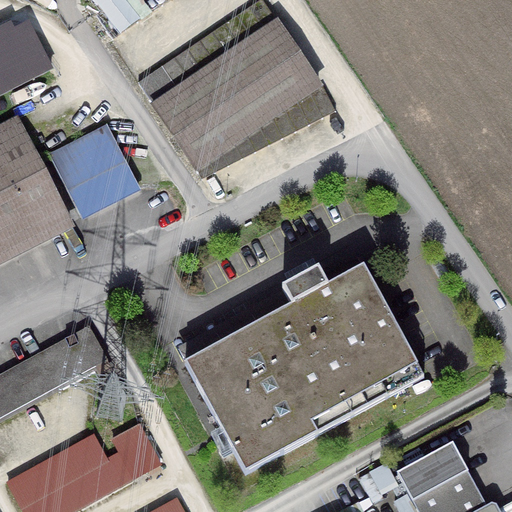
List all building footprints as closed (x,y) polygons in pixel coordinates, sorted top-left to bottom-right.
[(114,0),(98,10),(113,33),(164,0),(114,0)] [(156,108),(265,31),(281,20),(266,0),(258,0),(139,84),(156,108)] [(156,108),(193,169),(311,94),(265,31),(156,108)] [(324,84),(311,94),(193,169),(203,183),(335,114),(324,84)] [(16,122),(0,130),(0,252),(3,252),(132,186),(105,133),(39,167),(16,122)] [(420,388),(357,269),(325,286),(319,274),(280,295),(286,307),(182,361),(244,480),(420,388)] [(0,385),(0,422),(109,364),(93,335),(0,385)] [(13,484),(28,511),(84,511),(162,468),(132,417),(13,484)] [(493,511),(453,442),(398,474),(420,511),(493,511)]
